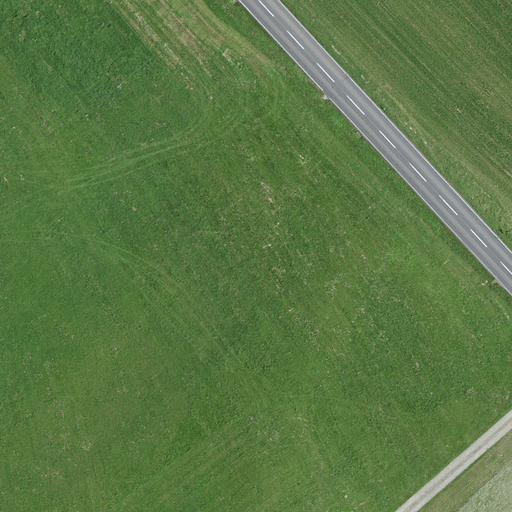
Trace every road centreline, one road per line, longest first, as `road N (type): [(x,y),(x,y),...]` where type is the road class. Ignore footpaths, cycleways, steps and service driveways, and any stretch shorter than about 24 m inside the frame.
road 1 (secondary): [(511,274),(260,0)]
road 2 (track): [(410,511),(511,424)]
